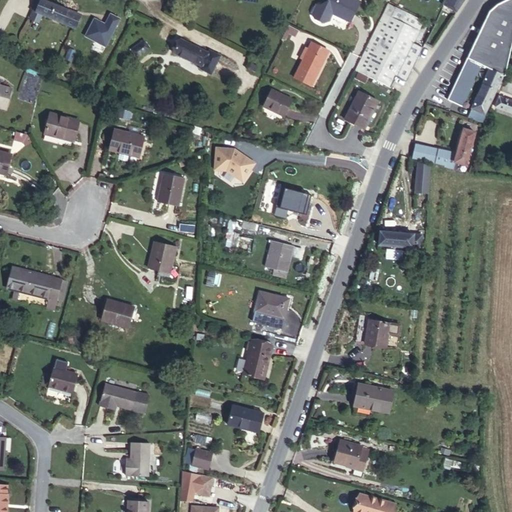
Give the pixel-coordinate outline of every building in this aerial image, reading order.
[(79,15),(43,0),(35,0),(34,4),(33,3),(30,10),(34,11),(31,20),(38,23),(42,15),(74,28),(79,15)] [(317,5),(312,14),(314,19),(323,23),(328,22),(332,14),(350,23),(360,2),(356,0),(327,0),(325,5),(317,5)] [(439,0),(435,10),(451,19),(462,0),(439,0)] [(505,76),(511,42),(511,0),(506,0),(497,5),(489,11),(447,100),(461,107),(481,65),(489,69),(503,76),(505,76)] [(117,31),(91,20),(84,35),(110,46),(117,31)] [(357,78),(389,93),(395,80),(411,47),(416,36),(383,20),(357,78)] [(288,26),(282,39),(286,41),(289,33),(296,36),(298,31),(288,26)] [(208,53),(180,39),(173,52),(202,67),(201,69),(211,74),(220,56),(209,51),(208,53)] [(150,49),(144,41),(132,50),(138,57),(150,49)] [(308,49),(303,59),(294,78),(311,86),(328,51),(312,42),(308,49)] [(408,85),(421,52),(417,49),(411,47),(395,80),(408,85)] [(65,59),(72,61),(75,52),(69,49),(65,59)] [(489,69),(468,117),(482,123),(486,115),(485,115),(503,76),(489,69)] [(0,85),(0,107),(7,110),(12,89),(0,85)] [(263,106),(284,117),(292,100),(271,90),(263,106)] [(511,101),(499,97),(495,107),(511,113),(511,101)] [(380,109),(359,98),(346,127),(367,137),(380,109)] [(126,119),(128,111),(121,109),(119,117),(126,119)] [(50,114),(45,133),(74,141),(79,121),(50,114)] [(415,144),(412,158),(447,165),(446,167),(453,169),(454,162),(465,165),(475,132),(463,129),(456,154),(415,144)] [(129,154),(139,157),(144,137),(114,130),(110,150),(120,152),(129,154)] [(15,140),(23,143),(25,145),(31,141),(27,135),(17,132),(15,140)] [(269,156),(271,148),(261,147),(259,154),(269,156)] [(0,152),(0,172),(6,174),(11,155),(0,152)] [(120,152),(118,159),(127,162),(129,154),(120,152)] [(179,163),(180,167),(194,162),(193,158),(179,163)] [(415,192),(428,193),(430,166),(417,164),(415,192)] [(158,201),(178,206),(184,179),(163,174),(158,201)] [(284,224),(315,229),(318,205),(304,203),(305,198),(296,196),(295,201),(278,199),(276,214),(285,215),(284,224)] [(275,223),(284,224),(285,215),(276,214),(275,223)] [(380,232),(379,245),(420,249),(422,235),(380,232)] [(155,242),(148,268),(169,273),(176,247),(155,242)] [(388,251),(387,258),(400,259),(401,252),(388,251)] [(303,257),(288,253),(283,282),(298,286),(303,257)] [(62,280),(12,267),(7,288),(15,290),(19,291),(48,299),(46,307),(54,309),(56,299),(61,281),(62,280)] [(61,281),(56,299),(61,301),(66,282),(61,281)] [(260,292),(253,316),(282,324),(289,299),(260,292)] [(107,300),(102,320),(128,328),(134,308),(107,300)] [(360,315),(355,342),(386,347),(388,334),(398,335),(400,325),(369,320),(369,316),(360,315)] [(270,362),(253,356),(245,391),(262,395),(270,362)] [(54,368),(49,386),(72,392),(77,374),(54,368)] [(99,406),(110,409),(111,404),(116,406),(144,413),(149,395),(105,384),(99,406)] [(358,384),(354,406),(388,413),(393,391),(358,384)] [(233,405),(228,424),(258,432),(263,413),(233,405)] [(369,449),(340,441),(334,461),(346,465),(354,467),(354,468),(363,470),(369,449)] [(130,464),(126,464),(125,475),(148,476),(149,443),(131,442),(131,459),(130,464)] [(190,464),(191,464),(195,449),(188,447),(185,462),(190,464)] [(198,466),(208,469),(212,454),(195,449),(191,464),(198,466)] [(196,472),(198,466),(191,464),(190,464),(189,470),(196,472)] [(213,478),(198,474),(194,492),(208,496),(213,478)] [(392,511),(395,504),(360,495),(355,511),(392,511)] [(129,500),(127,511),(147,511),(148,501),(129,500)]
